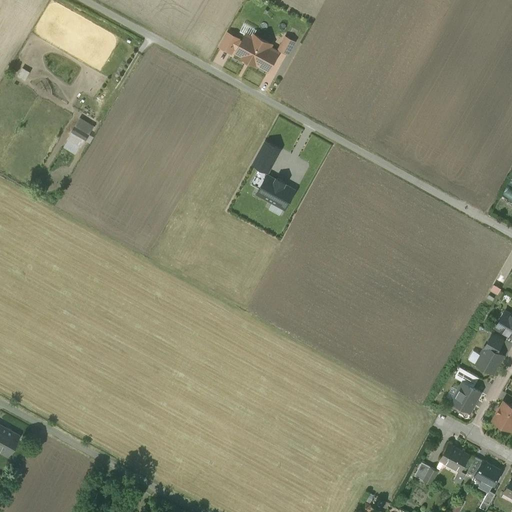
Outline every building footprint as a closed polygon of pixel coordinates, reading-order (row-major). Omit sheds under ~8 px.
[(228,32),(220,46),(231,52),(234,47),(238,39),(239,38),(228,32)] [(254,34),(252,37),(246,34),(242,41),(238,39),(234,47),(238,49),(236,52),(243,56),(242,57),(255,64),(256,63),(268,70),(278,52),(270,47),(271,44),(254,34)] [(294,41),(286,36),(279,48),(287,53),(294,41)] [(27,79),(32,72),(25,68),(21,75),(27,79)] [(78,118),(73,140),(77,141),(78,137),(91,140),(95,122),(78,118)] [(285,208),(295,190),(284,184),(285,182),(278,178),(277,178),(276,180),(267,174),(280,149),(266,141),(253,164),(259,167),(251,183),(260,188),(257,193),(285,208)] [(511,201),(511,182),(510,187),(509,186),(503,197),(511,201)] [(511,314),(505,311),(496,326),(511,335),(511,314)] [(504,338),(493,332),(484,348),(486,345),(497,351),(504,338)] [(497,351),(486,345),(484,348),(476,363),(492,372),(502,354),(497,351)] [(467,370),(460,366),(454,377),(461,380),(467,370)] [(479,377),(467,370),(461,380),(463,382),(473,387),(479,377)] [(473,387),(463,382),(452,401),(470,411),(474,404),(473,403),(480,391),(473,387)] [(511,405),(510,404),(503,401),(493,419),(511,430),(511,429),(511,405)] [(6,429),(0,425),(0,451),(7,455),(18,435),(17,435),(6,429)] [(469,455),(448,443),(440,459),(460,470),(469,455)] [(496,467),(483,460),(474,475),(475,475),(492,484),(492,485),(493,485),(501,470),(496,467)] [(430,466),(422,462),(414,475),(423,480),(430,466)] [(438,470),(430,466),(423,480),(430,483),(438,470)] [(511,476),(503,491),(511,496),(511,476)] [(495,493),(488,490),(483,501),(489,504),(495,493)]
